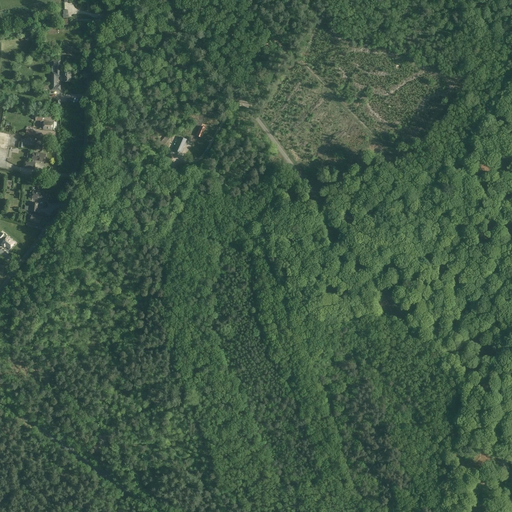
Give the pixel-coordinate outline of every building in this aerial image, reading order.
[(64,72),(60,72),(60,60),(51,60),(51,66),(52,66),(52,71),(51,71),(51,90),(61,90),(61,81),(71,82),(71,72),(64,72)] [(183,131),(187,134),(194,125),(190,122),(183,131)] [(201,126),(196,135),(202,137),(206,128),(204,128),(205,125),(203,124),(202,126),(201,126)] [(187,135),(190,137),(198,127),(194,125),(187,135)] [(169,146),(174,142),(169,137),(165,141),(169,146)] [(180,137),(176,146),(183,149),(187,140),(180,137)] [(32,160),(33,160),(32,162),(26,161),(25,168),(34,169),(35,163),(35,160),(45,162),(46,154),(33,152),(32,160)] [(45,193),(33,191),(32,198),(45,200),(45,193)] [(31,210),(38,212),(39,204),(32,203),(31,210)] [(28,220),(39,223),(41,217),(30,214),(28,220)] [(0,234),(0,237),(5,241),(1,245),(4,247),(6,246),(9,249),(14,243),(2,233),(0,234)]
